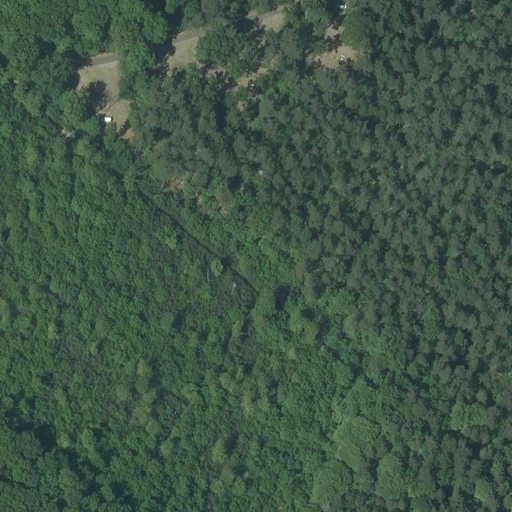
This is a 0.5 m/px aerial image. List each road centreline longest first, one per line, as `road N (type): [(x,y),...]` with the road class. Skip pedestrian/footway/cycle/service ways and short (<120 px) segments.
road 1 (track): [(0,73),(378,413)]
road 2 (track): [(378,413),(448,314),(511,189)]
